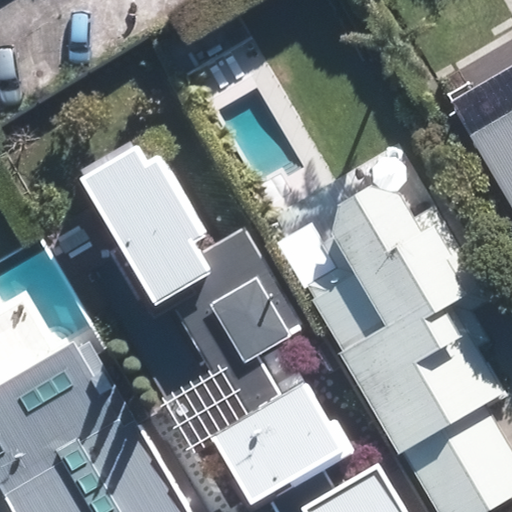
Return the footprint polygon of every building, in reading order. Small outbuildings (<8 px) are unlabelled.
[(511,176),(511,195),(505,200),(511,211),(511,99),(478,119),(511,176)] [(134,147),(84,177),(229,415),(272,389),(254,359),(301,330),(241,232),(211,250),(158,165),(148,171),(134,147)] [(464,260),(432,205),(417,214),(404,191),(335,230),(326,235),(350,276),(312,298),(434,511),(475,511),(511,491),(511,454),(483,403),(502,392),(475,345),(484,340),(460,297),(470,292),(455,266),(458,264),(464,260)] [(125,430),(71,347),(0,386),(0,492),(12,511),(196,511),(141,420),(125,430)] [(305,382),(209,439),(252,509),(347,453),(305,382)] [(406,511),(379,465),(302,510),(303,511),(406,511)]
